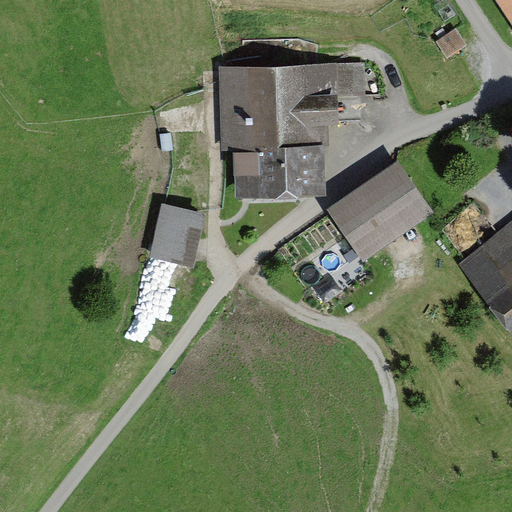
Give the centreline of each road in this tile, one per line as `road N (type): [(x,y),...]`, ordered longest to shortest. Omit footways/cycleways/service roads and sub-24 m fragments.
road 1 (track): [(239,265),(298,313),(353,332),(379,360),(391,430),(371,511)]
road 2 (unclassified): [(47,511),(239,265)]
